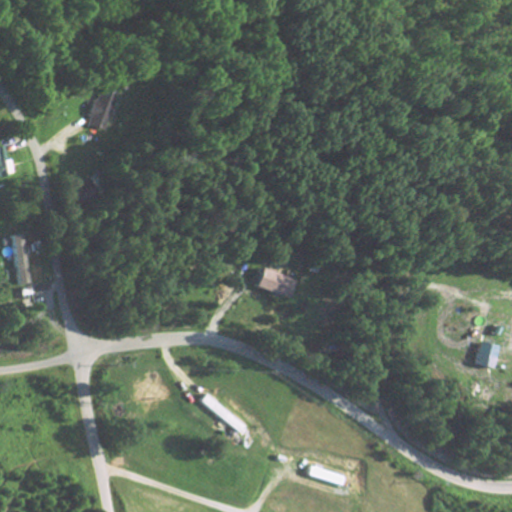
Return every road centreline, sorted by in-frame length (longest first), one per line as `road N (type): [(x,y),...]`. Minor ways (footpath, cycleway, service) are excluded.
road 1 (tertiary): [(92,357),(134,345),(226,344),(307,381),(443,473),(511,488)]
road 2 (residential): [(92,357),(69,311),(39,150),(0,92)]
road 3 (tertiary): [(110,511),(87,387),(92,357)]
